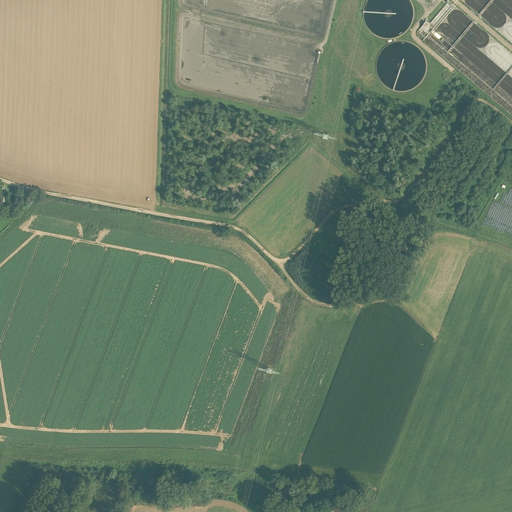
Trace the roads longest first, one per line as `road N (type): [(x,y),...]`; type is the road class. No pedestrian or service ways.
road 1 (track): [(511,123),(475,99),(406,198),(336,210),(280,266),(237,228),(0,180)]
road 2 (track): [(420,322),(393,299),(322,305),(280,266)]
